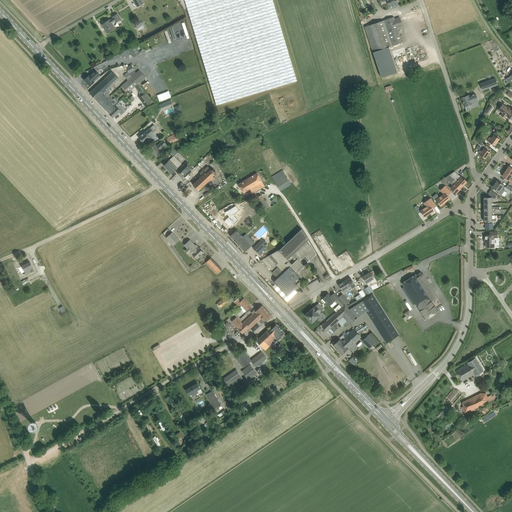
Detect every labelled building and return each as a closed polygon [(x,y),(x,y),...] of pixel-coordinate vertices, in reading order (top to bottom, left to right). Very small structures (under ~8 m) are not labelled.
[(185,0),(217,105),(297,81),(272,0),(185,0)] [(110,19),(106,21),(102,24),(107,33),(115,28),(112,23),(115,21),(116,23),(121,19),(118,13),(112,17),(113,18),(110,20),(110,19)] [(397,72),(389,47),(402,43),(397,28),(403,26),(400,17),(395,19),(394,17),(371,24),(365,26),(382,77),(397,72)] [(129,49),(134,57),(143,51),(139,44),(129,49)] [(89,75),(84,80),(89,85),(94,80),(95,82),(101,77),(96,71),(90,76),(89,75)] [(97,100),(101,105),(108,98),(106,96),(111,91),(109,89),(119,79),(112,72),(90,93),(97,100)] [(128,80),(135,87),(138,84),(132,76),(128,80)] [(493,77),(483,80),(486,87),(495,83),(493,77)] [(128,93),(131,90),(125,83),(121,86),(128,93)] [(159,101),(171,97),(169,91),(157,94),(159,101)] [(151,102),(145,94),(139,98),(146,106),(151,102)] [(469,96),(469,95),(461,98),(464,106),(465,106),(466,111),(471,110),(469,105),(472,104),(472,103),(478,100),(475,94),(469,96)] [(108,112),(110,111),(115,106),(111,101),(113,99),(110,96),(108,98),(101,105),(108,112)] [(159,104),(160,108),(173,103),(171,99),(159,104)] [(505,118),(506,116),(511,119),(511,108),(511,110),(503,104),(498,110),(502,113),(501,115),(505,118)] [(115,106),(110,111),(108,112),(109,114),(113,117),(121,110),(117,106),(116,107),(115,106)] [(146,123),(148,122),(140,111),(134,116),(136,119),(139,116),(142,119),(143,119),(146,123)] [(144,143),(146,142),(146,141),(147,143),(156,135),(154,132),(157,129),(153,125),(150,128),(146,132),(145,132),(139,137),(144,143)] [(485,133),(484,132),(481,136),(486,139),(489,135),(488,135),(491,132),(487,129),(485,133)] [(172,143),(180,139),(177,133),(169,136),(172,143)] [(490,137),(487,140),(494,146),(499,139),(494,135),(492,138),(490,137)] [(156,157),(162,151),(161,150),(167,144),(163,140),(157,146),(155,144),(153,147),(152,147),(149,149),(156,157)] [(482,151),(480,150),(478,153),(485,159),(490,152),(484,148),(482,151)] [(164,165),(172,173),(182,164),(174,156),(174,155),(173,156),(164,165)] [(183,179),(193,169),(187,163),(177,173),(183,179)] [(192,184),(199,191),(200,191),(199,190),(202,187),(203,188),(202,187),(205,185),(206,185),(205,184),(208,182),(209,182),(208,181),(211,179),(212,179),(213,180),(215,178),(213,175),(215,174),(215,175),(216,174),(215,172),(216,171),(215,171),(214,171),(213,170),(213,169),(212,170),(210,169),(208,167),(203,171),(203,170),(199,173),(202,176),(199,178),(199,177),(198,178),(199,179),(197,181),(196,180),(195,180),(196,181),(193,184),(192,183),(192,184)] [(279,190),(291,185),(283,170),(272,175),(279,190)] [(462,187),(467,182),(462,177),(461,177),(459,175),(455,171),(450,174),(455,179),(457,182),(462,187)] [(502,176),(511,183),(511,182),(511,179),(510,178),(511,175),(505,171),(502,176)] [(244,193),(246,192),(249,190),(252,194),(265,186),(257,173),(246,179),(238,184),(244,193)] [(450,174),(445,178),(454,186),(451,188),(456,193),(462,187),(457,182),(455,179),(450,174)] [(493,187),(498,191),(501,188),(503,189),(505,186),(497,181),(493,187)] [(445,193),(436,200),(441,206),(450,198),(445,193)] [(263,209),(269,205),(261,195),(256,198),(263,209)] [(436,206),(433,202),(431,198),(423,203),(426,206),(420,210),(424,217),(434,210),(433,208),(436,206)] [(224,221),(230,227),(238,219),(234,215),(239,209),(236,206),(225,212),(229,216),(224,221)] [(274,287),(287,301),(292,297),(293,295),(291,293),(298,286),(302,282),(298,278),(297,279),(294,276),(295,275),(294,274),(295,272),(292,269),(289,266),(292,264),(287,259),(292,255),(296,259),(297,259),(298,260),(299,259),(301,261),(305,256),(306,256),(305,254),(306,252),(309,255),(312,258),(317,254),(302,229),(286,243),(280,248),(279,250),(262,260),(273,271),(272,272),(277,278),(274,282),(275,284),(273,286),(274,287)] [(244,251),(245,251),(251,245),(241,235),(237,230),(230,236),(231,237),(231,236),(244,251)] [(172,232),(170,234),(167,237),(174,245),(179,240),(172,232)] [(486,247),(488,247),(495,247),(494,238),(497,238),(497,232),(490,232),(490,235),(485,235),(485,240),(486,240),(486,247)] [(188,253),(190,251),(197,258),(204,252),(199,247),(198,248),(190,239),(184,245),(187,248),(185,250),(188,253)] [(267,243),(263,239),(253,248),(257,252),(262,248),(265,252),(268,249),(264,246),(267,243)] [(217,273),(222,269),(211,257),(206,262),(217,273)] [(300,276),(301,278),(310,270),(305,265),(304,266),(300,262),(298,260),(297,259),(296,259),(292,264),(289,266),(292,269),(295,272),(294,274),(295,275),(294,276),(297,279),(298,278),(300,276)] [(26,274),(30,273),(34,271),(32,267),(33,267),(30,262),(22,266),(25,271),(26,274)] [(363,276),(369,286),(372,284),(370,280),(373,278),(370,272),(363,276)] [(417,277),(415,274),(402,283),(425,319),(439,311),(432,301),(438,297),(423,274),(417,277)] [(350,277),(346,279),(345,280),(350,289),(356,286),(354,283),(350,277)] [(338,284),(342,290),(344,293),(347,291),(350,289),(345,280),(338,284)] [(367,294),(364,289),(363,290),(359,292),(362,297),(367,294)] [(386,343),(399,334),(372,292),(347,305),(346,305),(345,304),(342,307),(322,326),(327,331),(337,321),(338,321),(343,317),(347,321),(350,324),(358,317),(362,314),(366,311),(386,343)] [(345,304),(339,297),(337,295),(335,292),(331,295),(331,296),(332,297),(339,304),(341,307),(345,304)] [(339,297),(345,304),(346,305),(350,302),(350,301),(342,293),(339,297)] [(323,298),(329,305),(334,301),(335,300),(328,294),(323,298)] [(218,303),(221,307),(228,302),(224,297),(218,303)] [(234,302),(244,313),(251,306),(244,299),(244,298),(241,300),(239,297),(234,302)] [(312,322),(314,321),(319,316),(320,317),(318,318),(320,321),(325,316),(322,312),(320,314),(319,312),(323,308),(318,303),(313,308),(305,315),(312,322)] [(271,315),(262,305),(256,310),(255,309),(251,313),(252,314),(239,326),(234,320),(229,324),(236,331),(235,331),(236,331),(238,329),(242,334),(247,329),(248,330),(259,320),(262,324),(265,321),(271,315)] [(408,319),(413,316),(410,310),(404,313),(408,319)] [(275,335),(278,339),(284,333),(277,325),(276,325),(270,330),(269,329),(256,341),(265,350),(274,341),(273,340),(275,338),(274,336),(275,335)] [(338,349),(339,348),(358,333),(354,330),(342,341),(340,339),(333,345),(338,350),(338,349)] [(342,354),(344,353),(361,337),(358,333),(339,348),(338,349),(338,350),(342,354)] [(362,341),(368,347),(373,342),(367,337),(362,341)] [(243,367),(251,361),(251,360),(244,351),(236,358),(243,367)] [(262,352),(251,360),(251,361),(255,367),(267,358),(262,352)] [(456,371),(462,381),(474,373),(476,375),(483,371),(475,357),(468,362),(468,363),(456,371)] [(250,365),(246,368),(242,371),(248,380),(257,373),(250,365)] [(229,388),(232,386),(243,378),(237,369),(222,379),(229,388)] [(186,390),(191,398),(198,393),(199,394),(200,396),(204,394),(202,392),(200,389),(201,388),(197,383),(191,387),(186,390)] [(213,391),(209,393),(207,394),(215,409),(218,408),(221,406),(213,391)] [(465,413),(489,401),(487,397),(484,398),(481,393),(462,403),(464,406),(461,407),(465,413)] [(32,427),(32,428),(33,428),(35,428),(36,428),(37,427),(38,426),(38,425),(39,424),(39,423),(39,422),(38,421),(38,420),(37,420),(36,419),(35,419),(34,419),(33,419),(32,419),(31,420),(30,421),(30,422),(30,423),(30,424),(30,425),(30,426),(31,427),(32,427)] [(207,440),(201,431),(198,434),(203,442),(207,440)]
